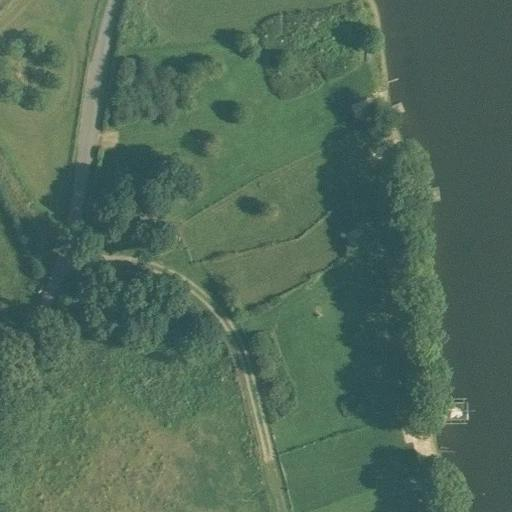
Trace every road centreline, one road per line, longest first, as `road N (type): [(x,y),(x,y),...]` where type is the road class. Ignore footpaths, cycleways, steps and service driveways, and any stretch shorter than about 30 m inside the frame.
road 1 (unclassified): [(0,393),(50,292),(117,0)]
road 2 (unknown): [(58,256),(154,258),(195,281),(218,316),(289,511)]
